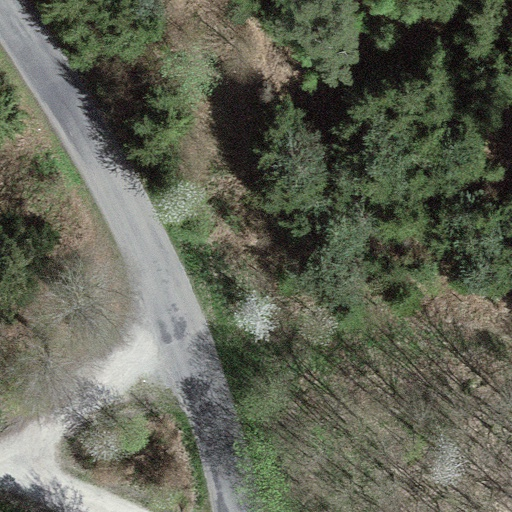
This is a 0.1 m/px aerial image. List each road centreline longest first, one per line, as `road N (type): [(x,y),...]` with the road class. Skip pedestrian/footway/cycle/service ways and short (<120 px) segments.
road 1 (tertiary): [(0,5),(74,124),(176,322),(238,511)]
road 2 (track): [(0,462),(176,322)]
